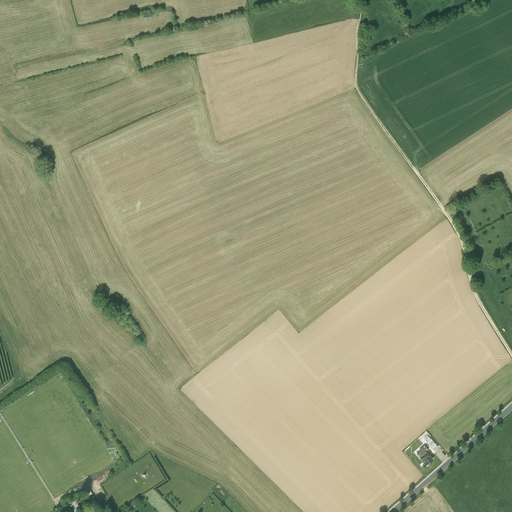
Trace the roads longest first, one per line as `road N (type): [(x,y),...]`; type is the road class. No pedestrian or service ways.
road 1 (track): [(511,355),(480,303),(456,229),(358,90),(359,23)]
road 2 (tertiary): [(391,511),(511,405)]
